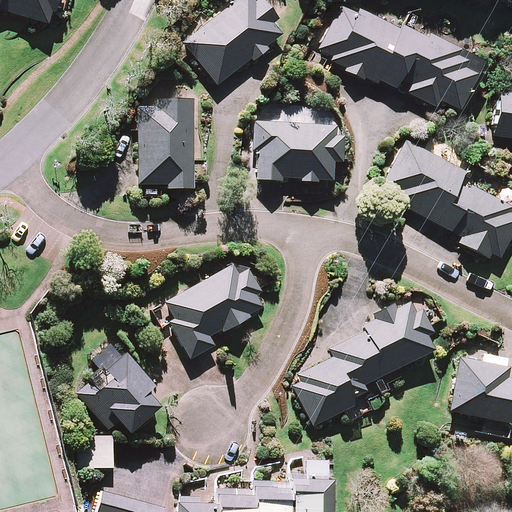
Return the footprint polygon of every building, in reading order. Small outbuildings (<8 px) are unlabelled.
[(0,0),(0,10),(47,26),(52,13),(56,14),(60,0),(0,0)] [(251,59),(254,62),(268,50),(266,48),(280,37),(276,33),(271,26),(276,22),(259,1),(254,5),(248,0),(240,0),(185,46),(218,86),(251,59)] [(460,114),(484,64),(458,51),(427,35),(424,42),(361,11),(359,16),(340,7),(318,51),(333,59),(330,64),(375,86),(377,81),(435,109),(438,103),(460,114)] [(511,95),(502,94),(495,138),(511,140),(511,95)] [(193,190),(194,102),(157,101),(157,109),(139,109),(138,185),(166,186),(166,190),(193,190)] [(345,128),(256,122),(252,178),(332,184),(334,163),(342,163),(345,128)] [(461,237),(458,243),(488,259),(490,254),(500,259),(511,234),(511,210),(460,184),(465,173),(405,142),(384,184),(401,193),(396,204),(461,237)] [(221,331),(223,334),(250,319),(248,315),(261,308),(255,297),(262,293),(248,270),(241,274),(235,263),(164,304),(174,321),(169,323),(190,360),(214,346),(209,338),(221,331)] [(431,335),(415,301),(395,310),(393,305),(374,314),(376,320),(365,325),(368,331),(329,350),(334,359),(301,375),(303,379),(292,384),(312,426),(356,405),(353,398),(366,392),(363,386),(434,351),(427,337),(431,335)] [(153,388),(125,354),(77,394),(107,431),(119,421),(129,434),(161,408),(147,392),(153,388)] [(511,379),(506,378),(508,369),(503,368),(504,361),(483,356),(482,363),(460,359),(449,412),(509,424),(508,429),(511,429),(511,379)] [(112,437),(77,438),(78,469),(112,469),(112,437)] [(310,481),(252,479),(251,492),(217,490),(217,499),(180,497),(179,511),(332,511),(334,483),(328,482),(329,461),(311,461),(310,481)] [(162,511),(164,509),(101,492),(95,511),(162,511)]
